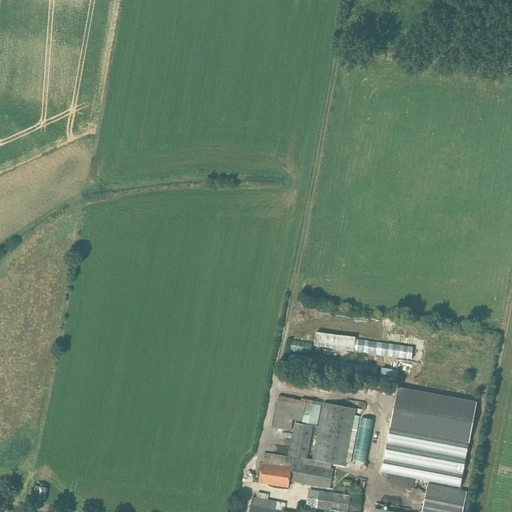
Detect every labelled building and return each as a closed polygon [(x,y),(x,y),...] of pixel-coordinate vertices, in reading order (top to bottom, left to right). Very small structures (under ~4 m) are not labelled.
[(354,352),(356,338),(317,332),(315,347),(354,352)] [(338,361),(291,353),(289,365),(336,373),(338,361)] [(377,367),(346,362),(344,374),(375,379),(377,367)] [(398,371),(382,368),(380,379),(397,381),(398,371)] [(328,387),(287,380),(286,386),(327,393),(328,387)] [(477,402),(398,387),(390,428),(469,443),(477,402)] [(330,489),(333,469),(331,469),(332,465),(346,466),(356,409),(307,400),(307,402),(279,396),(273,427),(291,430),(293,420),(302,421),(302,425),(295,423),(289,456),(264,454),(259,483),(289,488),(291,481),(330,489)] [(469,444),(390,429),(387,445),(466,459),(469,444)] [(384,460),(463,475),(466,459),(387,445),(384,460)] [(463,475),(384,460),(382,473),(461,487),(463,475)] [(463,511),(468,492),(428,484),(422,511),(463,511)] [(347,511),(350,496),(320,491),(317,508),(343,511),(347,511)] [(276,501),(252,497),(249,511),(292,511),(274,509),(276,501)]
